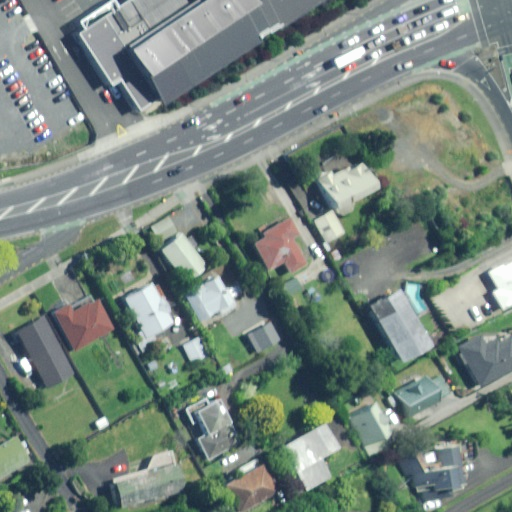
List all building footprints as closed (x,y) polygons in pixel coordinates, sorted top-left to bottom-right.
[(188,90),(192,88),(319,0),(124,0),(72,34),(106,87),(114,82),(134,112),(147,103),(153,112),(188,90)] [(328,211),(369,190),(355,164),(343,170),(342,168),(326,176),(324,172),(311,179),(328,211)] [(341,233),(328,211),(310,222),(322,243),(341,233)] [(158,243),(175,233),(165,217),(148,228),(158,243)] [(295,236),(285,218),(257,234),(259,238),(248,244),(264,272),(279,263),(286,275),(302,266),(288,240),(295,236)] [(204,267),(177,235),(156,252),(183,284),(204,267)] [(511,263),(511,262),(501,267),(500,265),(485,273),(495,290),(490,293),(500,311),(511,303),(511,263)] [(220,290),(213,277),(179,296),(195,323),(216,311),(219,316),(234,307),(224,288),(220,290)] [(299,289),(293,278),(274,289),(281,300),(299,289)] [(161,300),(152,285),(148,288),(145,284),(119,300),(143,340),(170,324),(164,314),(167,312),(164,309),(165,309),(160,300),(161,300)] [(397,365),(426,348),(393,291),(364,308),(397,365)] [(110,330),(93,300),(84,305),(83,303),(67,312),(63,305),(47,314),(70,354),(110,330)] [(73,375),(39,317),(11,333),(46,391),(73,375)] [(278,341),(267,322),(244,335),(254,354),(278,341)] [(495,343),(493,340),(482,345),(477,335),(454,347),(476,389),(511,369),(511,348),(506,338),(495,343)] [(207,356),(197,337),(180,346),(190,364),(207,356)] [(448,394),(437,376),(426,383),(422,376),(393,394),(408,420),(437,403),(436,401),(448,394)] [(204,405),(200,400),(182,410),(190,424),(194,422),(203,435),(194,440),(207,461),(236,444),(211,401),(204,405)] [(390,433),(373,403),(347,418),(364,448),(390,433)] [(334,450),(319,426),(279,449),(304,493),(328,479),(317,460),(334,450)] [(0,478),(30,461),(16,435),(0,444),(0,483),(0,484),(0,482),(0,478)] [(468,477),(465,463),(469,462),(471,462),(473,460),(475,458),(475,455),(472,441),(396,457),(407,477),(411,475),(414,488),(416,488),(417,493),(421,492),(422,499),(425,499),(426,503),(444,500),(442,494),(456,491),(456,487),(464,486),(466,484),(467,482),(468,480),(468,477)] [(242,511),(275,494),(255,459),(235,471),(239,477),(222,487),(235,511),(242,511)] [(186,489),(178,463),(115,480),(122,506),(186,489)]
